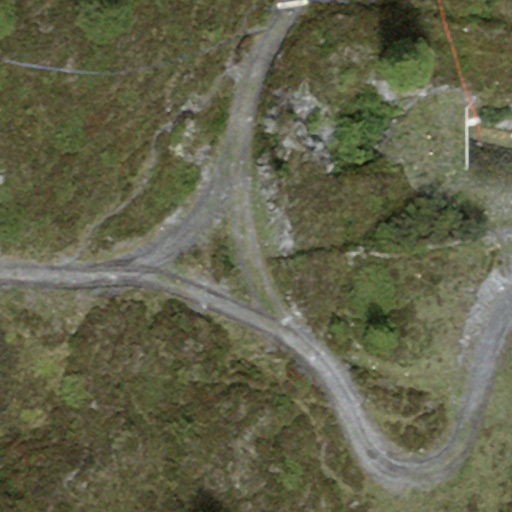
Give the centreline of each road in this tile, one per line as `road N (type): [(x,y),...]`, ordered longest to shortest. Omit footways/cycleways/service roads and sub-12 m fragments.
road 1 (track): [(276,327),(324,367),(374,464),(396,480),(429,475),(458,449),(497,310),(511,288)]
road 2 (track): [(290,0),(250,86),(235,178),(276,327)]
road 3 (track): [(276,327),(172,283),(0,278)]
road 4 (track): [(235,178),(176,239),(118,277)]
